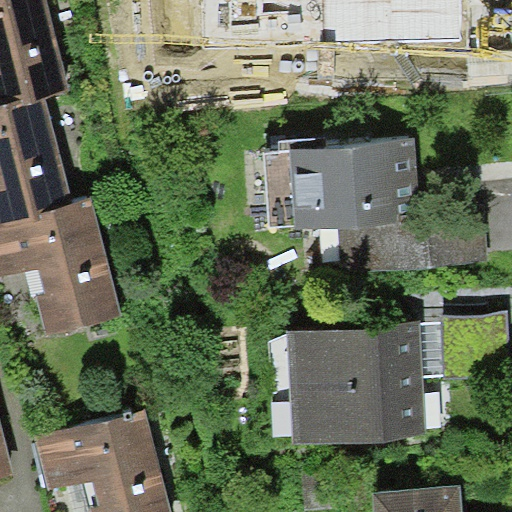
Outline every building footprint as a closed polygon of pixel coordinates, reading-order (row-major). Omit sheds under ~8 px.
[(51,0),(0,0),(0,91),(49,81),(68,77),(51,0)] [(463,43),(461,0),(200,0),(202,51),(463,43)] [(511,0),(467,0),(469,82),(511,81),(511,0)] [(0,91),(0,204),(2,212),(75,196),(49,81),(0,91)] [(283,143),(270,143),(272,216),(398,212),(398,197),(416,197),(414,134),(331,136),(330,129),(283,131),(283,143)] [(2,212),(0,212),(0,277),(38,270),(49,322),(122,306),(97,192),(75,196),(2,212)] [(420,316),(291,321),(295,425),(424,420),(420,316)] [(172,511),(148,399),(34,424),(48,486),(89,477),(96,511),(172,511)] [(0,411),(0,471),(13,468),(0,411)] [(462,511),(461,475),(378,480),(379,511),(498,511),(499,510),(470,511),(462,511)]
